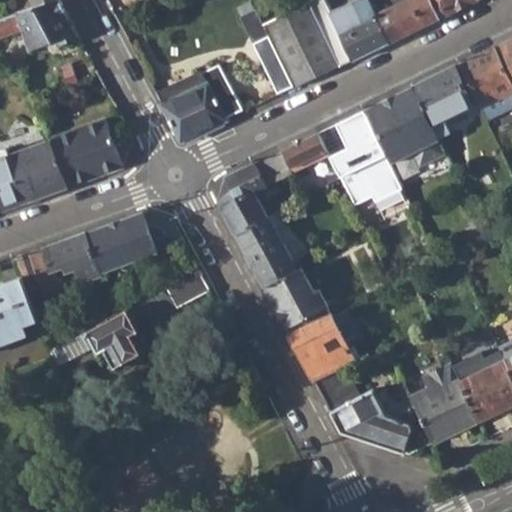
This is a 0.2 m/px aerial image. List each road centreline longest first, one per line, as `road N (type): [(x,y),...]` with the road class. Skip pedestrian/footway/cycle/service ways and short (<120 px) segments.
road 1 (residential): [(177,173),(356,511)]
road 2 (residential): [(511,8),(177,173)]
road 3 (residential): [(82,0),(177,173)]
road 4 (residential): [(177,173),(0,237)]
